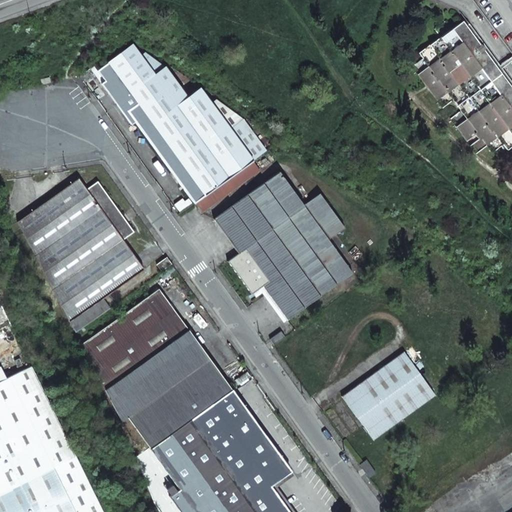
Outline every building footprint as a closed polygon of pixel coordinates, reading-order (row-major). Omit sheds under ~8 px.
[(511,88),(462,21),(418,53),(428,66),(417,74),(436,100),(447,92),(466,118),(455,126),(466,141),(475,134),(479,139),(481,138),(491,152),(502,144),(506,149),(511,145),(511,88)] [(134,121),(193,203),(252,160),(266,150),(243,119),(230,129),(200,88),(187,98),(165,68),(145,53),(141,56),(132,45),(97,70),(104,81),(101,83),(130,124),(134,121)] [(91,67),(80,76),(84,82),(96,74),(91,67)] [(252,160),(193,203),(201,213),(260,170),(252,160)] [(279,172),(214,219),(238,253),(227,261),(250,294),(261,286),(267,293),(286,320),(351,273),(328,239),(344,228),(319,194),(303,205),(279,172)] [(78,178),(18,222),(70,321),(76,333),(107,310),(110,308),(103,298),(143,269),(123,240),(86,189),(78,178)] [(97,181),(86,189),(123,240),(134,232),(97,181)] [(166,257),(156,264),(161,271),(171,264),(166,257)] [(168,496),(179,511),(289,511),(270,485),(291,471),(232,389),(231,389),(158,288),(81,345),(121,421),(127,417),(179,489),(168,496)] [(281,331),(269,339),(274,345),(285,337),(281,331)] [(403,351),(341,396),(372,440),(435,395),(403,351)] [(22,365),(19,358),(14,361),(17,367),(22,365)] [(102,511),(74,454),(31,366),(0,380),(0,511),(102,511)] [(366,460),(359,464),(369,477),(375,473),(366,460)]
